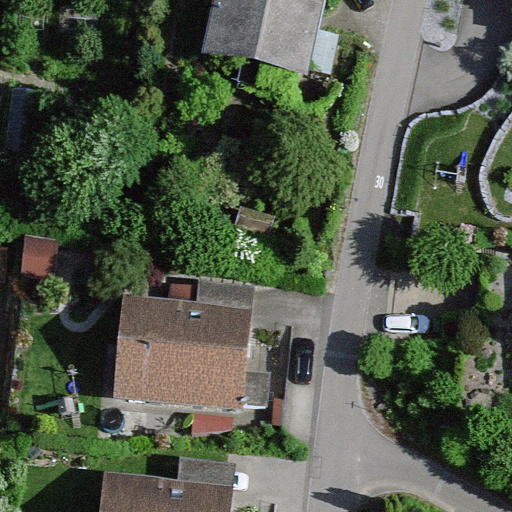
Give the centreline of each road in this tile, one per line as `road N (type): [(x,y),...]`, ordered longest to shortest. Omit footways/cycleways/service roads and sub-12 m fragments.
road 1 (residential): [(411,0),(365,218),(331,439)]
road 2 (residential): [(472,511),(331,439)]
